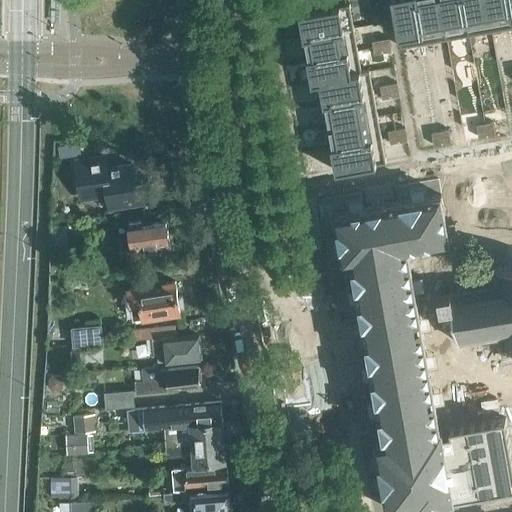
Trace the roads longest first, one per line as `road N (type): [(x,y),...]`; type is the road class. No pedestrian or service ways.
road 1 (unknown): [(262,427),(298,414),(317,390),(325,353),(295,87),(300,42),(322,22),(443,0)]
road 2 (residential): [(275,511),(200,57)]
road 3 (unclassified): [(141,60),(105,50),(0,48)]
road 4 (unclassified): [(0,67),(75,72),(141,60)]
